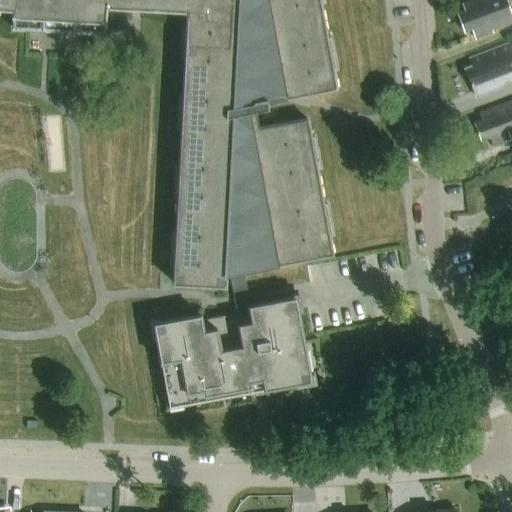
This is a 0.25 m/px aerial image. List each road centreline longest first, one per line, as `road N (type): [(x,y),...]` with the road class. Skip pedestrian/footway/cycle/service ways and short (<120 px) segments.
road 1 (unclassified): [(505,456),(442,267),(418,0)]
road 2 (residential): [(218,479),(447,468),(505,456)]
road 3 (residential): [(0,466),(218,479)]
